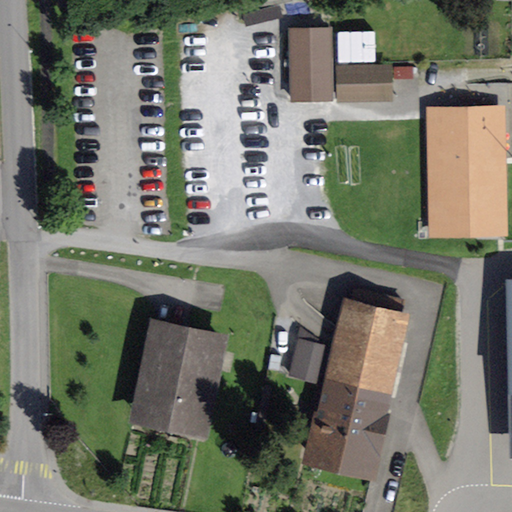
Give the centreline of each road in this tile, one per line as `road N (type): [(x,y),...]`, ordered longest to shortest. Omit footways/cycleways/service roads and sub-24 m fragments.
road 1 (residential): [(21,511),(10,0)]
road 2 (unknown): [(121,245),(118,44)]
